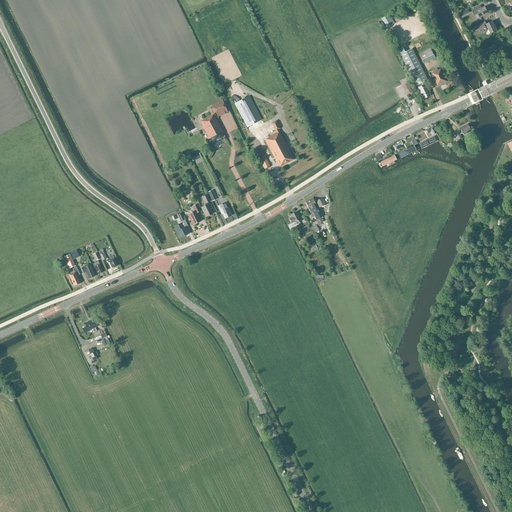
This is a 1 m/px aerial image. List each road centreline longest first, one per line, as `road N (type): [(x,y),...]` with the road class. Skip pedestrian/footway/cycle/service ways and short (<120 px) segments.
road 1 (secondary): [(161,263),(250,224),(387,141),(511,80)]
road 2 (tertiary): [(310,511),(229,343),(177,294),(161,263)]
road 3 (tertiary): [(161,263),(142,227),(71,168),(0,25)]
road 4 (secondary): [(0,335),(161,263)]
